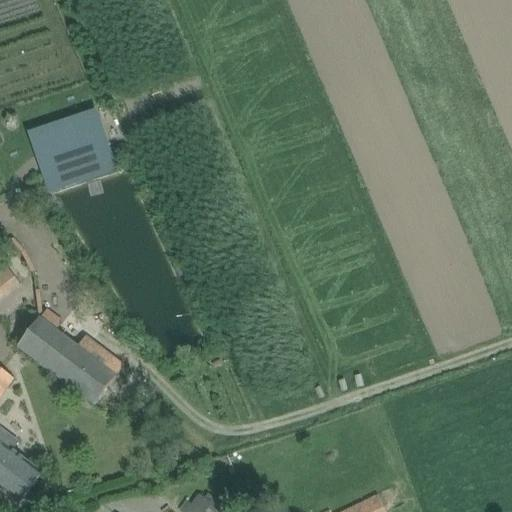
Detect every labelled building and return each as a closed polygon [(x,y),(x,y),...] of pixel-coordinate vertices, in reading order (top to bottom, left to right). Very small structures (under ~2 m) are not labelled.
[(101,112),(56,128),(68,161),(113,145),(101,112)] [(79,347),(41,317),(18,348),(95,407),(119,376),(84,350),(92,340),(87,336),(79,347)] [(0,368),(0,488),(21,504),(33,488),(44,473),(0,441),(0,401),(16,380),(0,368)] [(178,510),(180,511),(220,511),(199,496),(193,504),(185,499),(178,510)] [(327,511),(385,511),(378,496),(344,511),(330,511),(327,511)]
